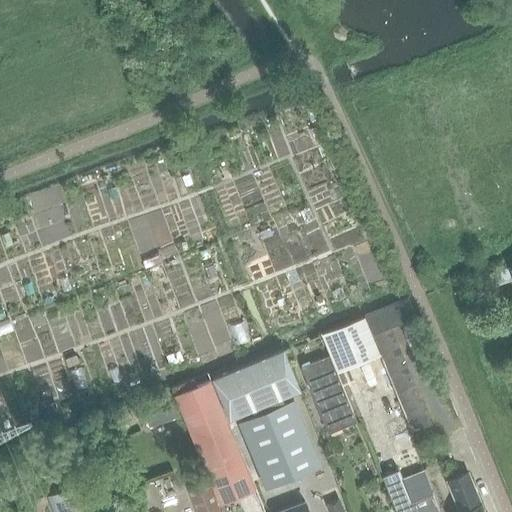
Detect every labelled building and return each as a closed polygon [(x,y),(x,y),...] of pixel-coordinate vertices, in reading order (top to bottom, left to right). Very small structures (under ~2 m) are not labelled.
[(57,184),(29,195),(39,220),(67,209),(57,184)] [(212,265),(203,268),(208,279),(216,275),(212,265)] [(371,336),(391,328),(415,318),(407,298),(363,316),(371,336)] [(379,354),(375,346),(371,336),(363,316),(320,334),(329,356),(336,372),(379,354)] [(395,338),(391,328),(371,336),(375,346),(395,338)] [(399,347),(395,338),(375,346),(379,354),(379,355),(399,347)] [(383,365),(402,357),(399,347),(379,355),(383,365)] [(280,349),(208,379),(225,420),(251,410),(281,397),(297,391),(280,349)] [(74,354),(65,358),(67,363),(76,360),(74,354)] [(336,372),(329,356),(300,368),(327,434),(356,422),(335,372),(336,372)] [(406,367),(402,357),(383,365),(387,375),(406,367)] [(391,384),(410,376),(406,367),(387,375),(391,384)] [(414,386),(410,376),(391,384),(395,394),(414,386)] [(176,403),(144,416),(148,427),(181,414),(203,467),(181,476),(195,511),(221,511),(217,503),(253,488),(225,420),(208,379),(172,394),(176,403)] [(399,403),(418,396),(414,386),(395,394),(399,403)] [(422,405),(418,396),(399,403),(403,413),(422,405)] [(254,415),(238,422),(265,488),(320,466),(292,399),(283,403),(281,397),(251,410),(254,415)] [(407,423),(426,415),(422,405),(403,413),(407,423)] [(430,424),(426,415),(407,423),(411,432),(430,424)] [(32,460),(39,478),(50,474),(43,456),(32,460)] [(30,467),(0,478),(0,491),(3,501),(38,487),(30,467)] [(438,511),(423,470),(399,480),(396,472),(382,477),(395,511),(438,511)] [(481,511),(479,506),(466,474),(447,482),(458,511),(481,511)] [(85,511),(74,484),(45,496),(51,511),(85,511)]
